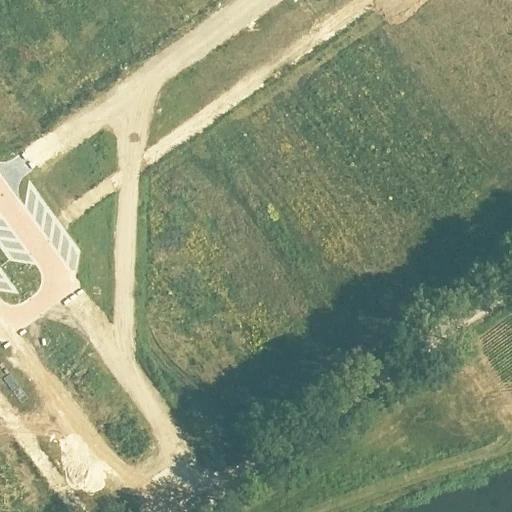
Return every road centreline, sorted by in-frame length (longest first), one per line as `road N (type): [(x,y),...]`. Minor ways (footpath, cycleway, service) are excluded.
road 1 (unclassified): [(187,511),(511,283)]
road 2 (residential): [(1,329),(126,504),(157,482)]
road 3 (residential): [(157,482),(188,460),(63,286)]
